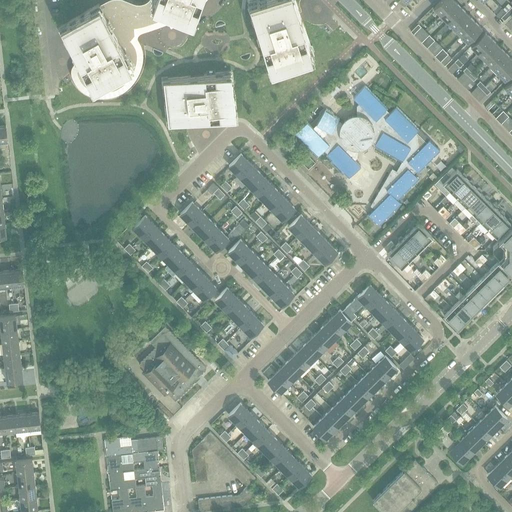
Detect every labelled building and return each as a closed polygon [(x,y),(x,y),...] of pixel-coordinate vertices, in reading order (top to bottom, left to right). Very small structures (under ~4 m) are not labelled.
[(147,0),(145,2),(144,2),(143,3),(142,3),(140,3),(139,4),(138,3),(136,3),(135,3),(134,3),(126,0),(106,0),(105,1),(103,2),(99,4),(61,25),(75,51),(79,59),(82,65),(84,68),(93,84),(131,64),(119,41),(125,38),(177,59),(179,77),(163,78),(168,122),(197,118),(206,117),(236,114),(231,71),(215,73),(214,65),(265,48),(271,64),(312,50),(295,0),(249,0),(254,14),(215,27),(204,31),(186,24),(192,11),(196,0),(147,0)] [(441,0),(433,8),(440,15),(455,1),(453,0),(441,0)] [(440,15),(447,22),(461,8),(455,1),(440,15)] [(447,22),(454,29),(468,15),(461,8),(447,22)] [(506,12),(501,17),(504,20),(509,15),(506,12)] [(454,29),(460,35),(475,21),(468,15),(454,29)] [(482,29),(475,21),(460,35),(467,43),(482,29)] [(414,34),(421,27),(418,23),(410,31),(414,34)] [(478,53),(492,39),(485,32),(471,45),(478,53)] [(421,41),(424,44),(432,37),(428,34),(421,41)] [(435,40),(432,37),(424,44),(427,48),(435,40)] [(478,53),(484,59),(498,46),(492,39),(478,53)] [(484,59),(491,66),(505,53),(498,46),(484,59)] [(434,55),(438,58),(445,51),(442,48),(434,55)] [(445,51),(438,58),(441,61),(448,54),(445,51)] [(491,66),(498,73),(511,59),(505,53),(491,66)] [(460,67),(463,63),(458,58),(454,61),(460,67)] [(511,72),(511,59),(498,73),(505,80),(511,72)] [(470,63),(466,67),(471,72),(475,68),(470,63)] [(468,75),(471,72),(466,67),(463,70),(468,75)] [(471,72),(468,75),(473,80),(476,77),(471,72)] [(484,76),(479,80),(480,81),(484,86),(489,82),(484,76)] [(340,88),(336,84),(329,91),(333,96),(340,88)] [(307,121),(295,133),(300,138),(299,140),(311,152),(313,151),(318,156),(324,149),(328,153),(326,154),(331,160),(330,161),(342,174),(344,172),(349,177),(361,165),(355,159),(357,157),(357,149),(360,148),(363,147),(366,146),(368,145),(370,142),(372,140),(376,142),(375,145),(402,161),(397,170),(392,168),(371,205),(374,208),(368,213),(379,224),(401,203),(398,199),(419,178),(417,176),(414,173),(417,170),(418,171),(440,150),(429,139),(426,141),(417,131),(419,129),(397,106),(390,113),(386,109),(388,108),(365,85),(353,97),(359,103),(357,105),(357,114),(354,114),(351,115),(348,116),(346,118),(344,120),(342,122),(339,120),(340,118),(333,114),(334,113),(326,108),(316,124),(313,127),(307,121)] [(484,86),(481,89),(486,94),(490,91),(484,86)] [(495,103),(492,99),(484,106),(488,110),(495,103)] [(495,117),(498,120),(506,113),(503,110),(495,117)] [(506,113),(498,120),(501,124),(509,116),(506,113)] [(230,165),(239,174),(250,163),(241,154),(230,165)] [(239,174),(247,183),(258,172),(250,163),(239,174)] [(448,169),(444,173),(448,177),(456,170),(452,166),(448,169)] [(443,183),(451,191),(465,176),(465,177),(467,175),(464,172),(462,173),(457,169),(456,170),(448,177),(443,183)] [(247,183),(256,191),(267,181),(258,172),(247,183)] [(451,191),(458,198),(472,184),(473,184),(474,182),(471,179),(469,181),(465,177),(465,176),(451,191)] [(256,191),(265,200),(276,189),(267,181),(256,191)] [(458,198),(466,206),(480,192),(482,190),(479,187),(477,189),(473,184),(472,184),(458,198)] [(218,187),(213,192),(216,196),(221,191),(218,187)] [(265,200),(273,209),(284,198),(276,189),(265,200)] [(431,194),(428,190),(422,195),(426,199),(431,194)] [(466,206),(473,214),(488,199),(488,200),(490,198),(487,195),(484,196),(480,192),(466,206)] [(293,207),(284,198),(273,209),(282,218),(293,207)] [(478,224),(481,221),(495,207),(497,205),(494,202),(492,204),(488,200),(488,199),(473,214),(470,217),(478,224)] [(192,202),(181,213),(190,222),(201,211),(192,202)] [(443,206),(438,211),(442,215),(447,209),(443,206)] [(481,221),(489,229),(503,215),(505,213),(502,210),(500,212),(495,207),(481,221)] [(447,209),(442,215),(445,218),(451,213),(447,209)] [(201,211),(190,222),(199,231),(210,220),(201,211)] [(290,225),(299,235),(310,224),(301,215),(290,225)] [(507,219),(503,215),(489,229),(497,237),(511,221),(511,220),(509,218),(507,219)] [(134,226),(144,236),(155,225),(145,216),(134,226)] [(210,220),(199,231),(207,240),(218,229),(210,220)] [(415,226),(411,230),(410,230),(425,244),(432,237),(416,221),(413,224),(415,226)] [(458,221),(453,226),(457,230),(462,225),(458,221)] [(218,229),(207,240),(216,249),(223,242),(226,246),(236,236),(244,229),(239,224),(228,234),(230,236),(227,238),(218,229)] [(303,239),(307,243),(318,233),(310,224),(299,235),(303,239)] [(144,236),(153,245),(164,235),(155,225),(144,236)] [(462,225),(457,230),(461,234),(466,228),(462,225)] [(511,226),(493,246),(493,254),(511,272),(511,226)] [(407,234),(403,238),(417,252),(425,244),(410,230),(411,230),(409,228),(406,231),(407,234)] [(261,231),(256,235),(259,239),(264,234),(261,231)] [(307,243),(316,252),(327,241),(318,233),(307,243)] [(153,245),(162,255),(173,244),(164,235),(153,245)] [(236,236),(226,246),(230,250),(229,250),(238,260),(249,249),(240,240),(236,236)] [(400,241),(395,245),(395,246),(409,260),(417,252),(403,238),(401,236),(398,239),(400,241)] [(474,236),(468,241),(472,245),(477,240),(474,236)] [(477,240),(472,245),(476,249),(481,244),(477,240)] [(336,250),(327,241),(316,252),(325,261),(336,250)] [(162,255),(171,264),(182,253),(173,244),(162,255)] [(401,268),(409,260),(395,246),(395,245),(394,244),(390,247),(392,249),(387,253),(401,268)] [(132,246),(127,251),(130,254),(135,250),(132,246)] [(278,248),(273,253),(276,256),(281,252),(278,248)] [(249,249),(238,260),(247,268),(258,258),(249,249)] [(294,258),(299,255),(296,249),(290,252),(294,258)] [(171,264),(180,273),(191,262),(182,253),(171,264)] [(441,254),(437,257),(442,262),(446,259),(441,254)] [(482,254),(478,257),(483,262),(487,259),(482,254)] [(437,257),(434,261),(439,266),(442,262),(437,257)] [(478,257),(475,261),(480,266),(483,262),(478,257)] [(237,268),(241,263),(235,258),(231,264),(237,268)] [(258,258),(247,268),(256,277),(266,267),(258,258)] [(69,300),(89,293),(82,273),(81,273),(75,259),(56,266),(69,300)] [(146,261),(141,266),(144,269),(149,264),(146,261)] [(498,261),(490,269),(504,283),(506,285),(509,282),(507,280),(511,275),(498,261)] [(180,273),(189,282),(200,271),(191,262),(180,273)] [(460,262),(457,266),(462,271),(465,268),(460,262)] [(149,264),(144,269),(148,272),(153,267),(149,264)] [(295,266),(291,271),(294,274),(299,269),(295,266)] [(457,266),(453,270),(458,275),(462,271),(457,266)] [(266,267),(256,277),(264,286),(275,275),(266,267)] [(417,267),(413,271),(418,276),(422,273),(417,267)] [(22,269),(9,270),(11,286),(24,284),(22,269)] [(426,269),(422,273),(427,278),(431,274),(426,269)] [(490,269),(482,277),(496,291),(498,293),(501,290),(500,288),(504,283),(490,269)] [(9,270),(0,271),(0,286),(11,286),(9,270)] [(189,282),(198,291),(209,281),(200,271),(189,282)] [(422,273),(418,276),(424,281),(427,278),(422,273)] [(275,275),(264,286),(273,295),(284,284),(275,275)] [(482,277),(475,284),(489,298),(489,299),(490,300),(493,297),(492,295),(496,291),(482,277)] [(445,278),(441,281),(446,287),(450,283),(445,278)] [(218,290),(209,281),(198,291),(207,301),(218,290)] [(441,281),(438,285),(443,290),(446,287),(441,281)] [(284,284),(273,295),(282,304),(293,293),(284,284)] [(475,284),(467,292),(481,306),(483,308),(486,305),(484,303),(489,299),(489,298),(475,284)] [(369,285),(342,312),(351,321),(356,315),(353,312),(361,304),(364,307),(367,304),(367,305),(378,294),(369,285)] [(216,298),(225,307),(236,297),(227,288),(216,298)] [(439,294),(434,289),(430,293),(435,298),(439,294)] [(467,292),(459,299),(473,314),(475,316),(478,313),(477,310),(481,306),(467,292)] [(367,304),(364,307),(368,311),(371,308),(376,313),(387,303),(378,294),(367,305),(367,304)] [(225,307),(233,316),(244,306),(236,297),(225,307)] [(184,299),(179,304),(182,307),(187,303),(184,299)] [(459,299),(452,307),(466,321),(467,323),(470,320),(469,318),(473,314),(459,299)] [(376,313),(385,322),(395,311),(387,303),(376,313)] [(233,316),(242,325),(253,314),(244,306),(233,316)] [(461,326),(466,321),(452,307),(444,315),(460,331),(463,328),(461,326)] [(340,310),(331,319),(342,330),(351,321),(350,321),(351,321),(342,312),(340,310)] [(385,322),(393,331),(404,320),(395,311),(385,322)] [(262,323),(253,314),(242,325),(251,334),(262,323)] [(0,317),(0,330),(1,330),(17,328),(15,315),(0,317)] [(362,327),(367,322),(364,318),(359,323),(362,327)] [(225,319),(218,323),(221,329),(228,325),(225,319)] [(331,319),(322,328),(333,339),(342,330),(331,319)] [(393,331),(402,339),(413,329),(404,320),(393,331)] [(208,324),(203,328),(206,332),(211,327),(208,324)] [(150,340),(156,346),(139,363),(146,370),(144,372),(165,393),(167,392),(175,400),(194,380),(190,376),(195,372),(198,375),(206,367),(165,326),(150,340)] [(372,327),(368,332),(371,335),(376,331),(372,327)] [(1,330),(2,343),(18,341),(17,328),(1,330)] [(324,347),(327,344),(333,339),(322,328),(313,336),(324,347)] [(411,349),(415,344),(422,338),(413,329),(402,339),(411,349)] [(313,336),(305,345),(316,356),(324,347),(313,336)] [(356,338),(350,344),(353,341),(358,346),(361,343),(356,338)] [(2,343),(4,356),(20,354),(18,341),(2,343)] [(225,341),(220,346),(224,350),(229,345),(228,344),(225,341)] [(353,341),(350,344),(354,349),(358,346),(353,341)] [(305,345),(296,354),(307,365),(316,356),(305,345)] [(390,345),(385,350),(388,353),(393,348),(390,345)] [(228,346),(224,350),(232,358),(238,352),(232,346),(228,346)] [(393,348),(388,353),(391,356),(396,351),(393,348)] [(334,360),(339,355),(334,351),(330,355),(334,360)] [(4,356),(5,368),(21,366),(20,354),(4,356)] [(296,354),(287,362),(298,373),(307,365),(296,354)] [(385,356),(376,365),(387,376),(396,367),(385,356)] [(405,358),(399,364),(403,368),(409,363),(405,358)] [(506,360),(503,363),(508,368),(511,365),(506,360)] [(287,362),(278,371),(289,382),(298,373),(287,362)] [(503,363),(500,366),(505,371),(508,368),(503,363)] [(376,365),(367,373),(378,384),(387,376),(376,365)] [(23,379),(21,366),(5,368),(7,381),(23,379)] [(126,367),(122,370),(128,376),(132,373),(126,367)] [(280,391),(289,382),(278,371),(269,380),(280,391)] [(367,373),(358,382),(369,393),(378,384),(367,373)] [(490,386),(493,382),(488,377),(485,381),(490,386)] [(358,382),(350,391),(360,402),(369,393),(358,382)] [(325,384),(322,387),(327,392),(330,389),(325,384)] [(508,404),(511,399),(511,390),(506,384),(497,393),(508,404)] [(479,396),(482,393),(477,388),(474,391),(479,396)] [(350,391),(341,399),(352,410),(360,402),(350,391)] [(311,398),(308,401),(313,406),(316,403),(311,398)] [(341,399),(332,408),(343,419),(352,410),(341,399)] [(308,401),(305,404),(309,409),(313,406),(308,401)] [(463,402),(459,406),(464,411),(468,408),(463,402)] [(73,420),(87,421),(89,404),(75,403),(73,420)] [(229,414),(238,423),(249,412),(240,403),(229,414)] [(459,406),(456,409),(461,414),(464,411),(459,406)] [(495,406),(486,415),(497,426),(506,417),(495,406)] [(332,408),(323,417),(334,428),(343,419),(332,408)] [(39,412),(26,413),(28,429),(41,427),(39,412)] [(238,423),(247,432),(258,421),(249,412),(238,423)] [(26,413),(14,415),(16,430),(28,429),(26,413)] [(456,419),(451,414),(447,418),(452,423),(456,419)] [(14,415),(2,416),(4,431),(16,430),(14,415)] [(486,415),(477,424),(488,434),(497,426),(486,415)] [(325,437),(334,428),(323,417),(314,426),(325,437)] [(247,432),(256,440),(267,430),(258,421),(247,432)] [(477,424),(469,432),(479,443),(488,434),(477,424)] [(461,461),(470,452),(460,441),(457,438),(454,441),(446,433),(449,430),(443,425),(435,433),(461,461)] [(256,440),(264,449),(275,439),(267,430),(256,440)] [(210,432),(201,440),(208,448),(209,447),(210,448),(218,440),(210,432)] [(469,432),(460,441),(470,452),(479,443),(469,432)] [(120,445),(120,437),(104,438),(105,439),(106,439),(107,446),(105,447),(106,455),(132,452),(138,452),(137,439),(131,439),(131,444),(120,445)] [(264,449),(273,458),(284,447),(275,439),(264,449)] [(201,440),(192,449),(204,453),(209,449),(208,448),(201,440)] [(222,444),(218,440),(210,448),(209,447),(208,448),(209,449),(213,453),(222,444)] [(226,448),(222,444),(213,453),(218,457),(226,448)] [(273,458),(282,467),(293,456),(284,447),(273,458)] [(230,453),(226,448),(218,457),(222,461),(230,453)] [(192,449),(193,459),(205,458),(204,453),(192,449)] [(159,467),(159,466),(158,466),(157,459),(158,459),(157,450),(150,450),(144,451),(138,452),(132,452),(134,469),(159,467)] [(108,463),(107,463),(108,472),(134,469),(132,452),(106,455),(106,456),(108,456),(108,463)] [(234,457),(230,453),(222,461),(226,465),(234,457)] [(282,467),(290,476),(301,465),(293,456),(282,467)] [(511,461),(506,456),(497,465),(508,475),(511,471),(511,461)] [(239,461),(234,457),(226,465),(230,469),(239,461)] [(16,461),(17,474),(33,472),(32,459),(16,461)] [(407,511),(438,482),(414,459),(404,470),(403,470),(372,500),(384,511),(407,511)] [(243,465),(239,461),(230,469),(234,473),(243,465)] [(247,469),(243,465),(234,473),(238,478),(247,469)] [(310,474),(301,465),(290,476),(299,485),(310,474)] [(499,484),(508,475),(497,465),(488,474),(499,484)] [(159,467),(134,469),(136,486),(144,485),(161,483),(159,483),(159,476),(160,475),(159,467)] [(115,489),(118,488),(127,487),(136,486),(134,469),(108,472),(108,473),(109,472),(110,480),(109,480),(110,489),(115,489)] [(250,473),(247,469),(238,478),(242,481),(250,473)] [(17,474),(18,486),(35,484),(33,472),(17,474)] [(255,477),(250,473),(242,481),(246,486),(255,477)] [(147,510),(154,509),(154,510),(163,509),(161,483),(144,485),(146,511),(147,511),(147,510)] [(18,486),(20,499),(36,497),(35,484),(18,486)] [(137,511),(138,511),(146,511),(144,485),(136,486),(127,487),(129,511),(130,511),(137,511)] [(247,485),(243,490),(251,498),(255,494),(247,486),(248,486),(247,485)] [(129,511),(127,487),(118,488),(119,499),(111,500),(112,511),(129,511)] [(243,490),(238,494),(244,506),(251,498),(243,490)] [(238,494),(233,494),(234,507),(244,506),(238,494)] [(20,499),(21,511),(37,510),(36,497),(20,499)]
